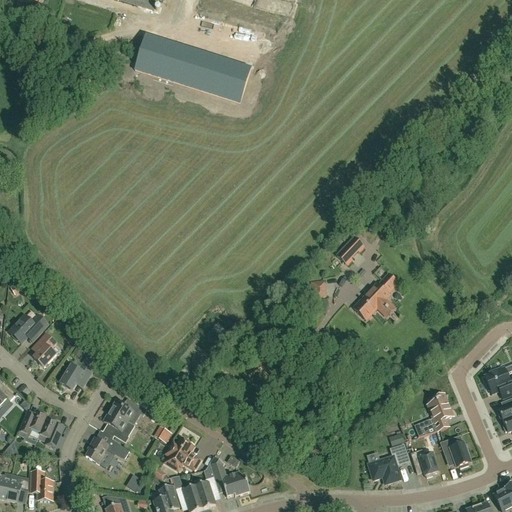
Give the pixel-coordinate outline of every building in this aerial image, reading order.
[(129,0),(155,8),(157,0),(129,0)] [(194,52),(146,37),(135,71),(183,87),(194,52)] [(87,101),(102,88),(89,74),(74,87),(87,101)] [(337,257),(347,267),(352,262),(350,260),(358,252),(359,254),(364,249),(354,239),(337,257)] [(377,285),(370,292),(365,298),(377,310),(383,315),(386,312),(387,312),(388,310),(391,307),(385,301),(389,297),(388,296),(398,285),(388,276),(378,287),(377,285)] [(12,289),(17,297),(28,289),(23,281),(12,289)] [(328,283),(313,284),(315,300),(329,299),(328,283)] [(377,310),(365,298),(353,310),(366,322),(377,310)] [(33,344),(49,327),(38,317),(32,324),(25,317),(9,334),(21,345),(27,339),(33,344)] [(44,370),(57,356),(51,351),(56,345),(46,335),(36,346),(41,351),(33,359),(44,370)] [(89,380),(93,372),(97,366),(87,360),(79,372),(71,367),(60,385),(73,393),(80,380),(86,384),(89,380)] [(435,375),(438,379),(445,372),(441,369),(435,375)] [(511,379),(508,381),(505,373),(504,370),(501,371),(500,370),(493,373),(493,374),(484,378),(486,382),(485,383),(488,392),(490,392),(492,396),(500,393),(503,401),(511,396),(511,379)] [(471,381),(480,378),(477,372),(469,375),(471,381)] [(478,400),(488,396),(482,379),(471,383),(478,400)] [(15,398),(2,386),(0,388),(0,408),(7,401),(10,404),(15,398)] [(435,404),(427,407),(433,421),(430,422),(432,426),(423,430),(426,437),(435,434),(449,428),(446,421),(453,418),(444,396),(433,401),(435,404)] [(511,407),(503,410),(498,412),(499,413),(497,414),(500,421),(502,420),(503,423),(511,419),(511,400),(509,401),(511,407)] [(116,402),(110,413),(128,424),(135,413),(143,418),(147,412),(137,406),(133,412),(116,402)] [(409,403),(398,414),(402,418),(413,408),(409,403)] [(34,417),(28,414),(20,433),(26,436),(26,435),(38,441),(40,437),(47,420),(48,418),(47,418),(47,417),(47,415),(39,412),(38,413),(38,414),(36,413),(34,417)] [(122,435),(128,424),(110,413),(104,424),(117,432),(114,438),(126,446),(130,440),(122,435)] [(49,421),(47,420),(40,437),(47,441),(45,446),(55,451),(61,439),(54,436),(59,425),(57,424),(58,423),(57,422),(50,419),(49,420),(49,421)] [(511,419),(503,423),(504,427),(503,428),(505,434),(507,433),(508,434),(511,432),(511,419)] [(171,434),(163,430),(157,439),(165,444),(171,434)] [(405,439),(392,443),(393,448),(406,445),(405,439)] [(170,458),(169,461),(166,464),(178,472),(182,465),(194,472),(201,462),(196,459),(189,454),(193,447),(181,440),(177,447),(174,445),(167,456),(170,458)] [(97,466),(106,453),(113,457),(115,454),(125,461),(130,453),(119,447),(110,441),(106,447),(97,441),(86,459),(97,466)] [(457,469),(459,468),(460,470),(469,467),(468,465),(470,465),(467,456),(469,455),(466,446),(464,447),(463,445),(454,449),(451,441),(440,445),(445,458),(452,455),(456,466),(457,469)] [(227,462),(234,452),(226,446),(219,456),(227,462)] [(383,481),(385,486),(401,481),(395,465),(407,461),(408,464),(409,464),(404,447),(391,451),(393,459),(368,466),(373,482),(381,480),(381,478),(384,480),(383,481)] [(421,466),(424,474),(425,478),(426,478),(427,480),(433,478),(432,476),(438,474),(432,455),(424,458),(422,452),(411,455),(415,468),(421,466)] [(210,466),(214,479),(218,494),(219,495),(225,493),(227,499),(234,497),(235,499),(250,494),(245,478),(241,479),(239,474),(227,478),(223,468),(224,466),(214,459),(210,466)] [(160,470),(155,477),(163,482),(168,476),(160,470)] [(53,504),(54,484),(44,484),(44,475),(32,474),(31,488),(39,488),(38,503),(53,504)] [(0,500),(6,502),(10,485),(3,483),(4,477),(0,476),(0,500)] [(196,488),(203,511),(215,507),(212,496),(218,494),(214,479),(206,481),(207,484),(196,488)] [(29,494),(29,483),(18,480),(17,486),(10,485),(6,502),(18,505),(21,492),(29,494)] [(173,511),(179,510),(176,499),(172,487),(159,491),(162,500),(154,503),(156,511),(173,511)] [(189,511),(199,511),(203,511),(196,488),(184,492),(183,489),(176,491),(180,506),(187,504),(189,511)] [(505,491),(494,497),(501,511),(507,511),(511,509),(511,504),(505,491)] [(129,511),(126,501),(108,498),(111,509),(105,511),(129,511)] [(141,501),(139,508),(148,510),(150,503),(141,501)]
